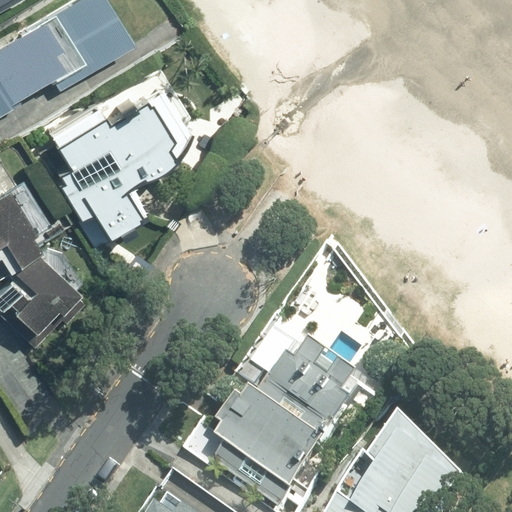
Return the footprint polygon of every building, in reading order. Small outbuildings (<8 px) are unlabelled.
[(0,0),(0,14),(22,0),(0,0)] [(0,110),(121,38),(97,0),(72,0),(0,43),(0,110)] [(187,120),(162,79),(98,117),(87,98),(29,132),(100,249),(143,223),(125,195),(158,175),(187,120)] [(37,258),(0,198),(0,250),(2,250),(20,279),(0,302),(0,309),(33,337),(74,290),(37,258)] [(372,379),(314,335),(216,464),(274,508),(372,379)] [(456,511),(480,478),(399,421),(334,511),(456,511)] [(199,511),(170,492),(155,511),(199,511)]
